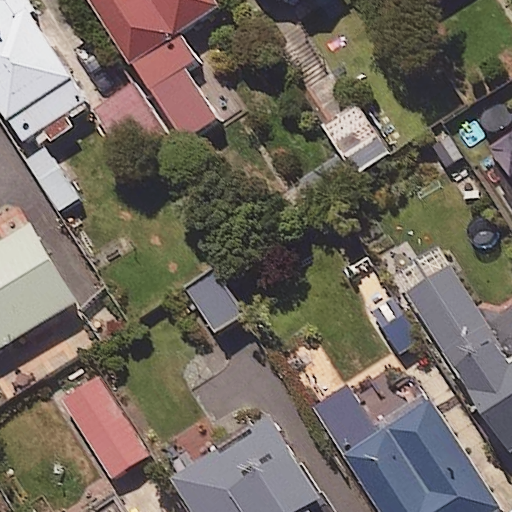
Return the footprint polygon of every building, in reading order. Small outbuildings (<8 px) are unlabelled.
[(0,0),(0,103),(25,143),(34,138),(40,148),(76,126),(72,118),(94,104),(28,0),(0,0)] [(223,6),(218,0),(94,0),(187,139),(219,118),(186,68),(199,60),(182,34),(223,6)] [(393,152),(359,105),(327,128),(361,175),(393,152)] [(0,349),(78,303),(32,225),(0,244),(0,349)] [(511,353),(453,265),(409,294),(511,447),(511,353)] [(247,316),(223,274),(192,291),(216,333),(247,316)] [(148,454),(91,374),(60,396),(118,476),(148,454)] [(382,433),(353,386),(318,407),(383,511),(499,511),(502,511),(433,401),(382,433)] [(324,500),(276,420),(177,480),(196,511),(316,511),(313,506),(324,500)]
